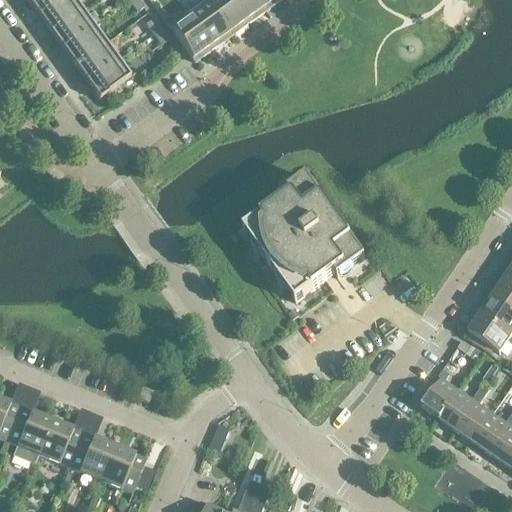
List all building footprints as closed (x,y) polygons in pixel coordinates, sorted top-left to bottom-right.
[(63,0),(27,0),(25,2),(37,19),(63,0)] [(71,0),(63,0),(37,19),(50,35),(81,13),(71,0)] [(143,10),(135,0),(133,0),(128,4),(136,14),(143,10)] [(203,0),(202,1),(230,38),(247,26),(228,0),(203,0)] [(228,0),(247,26),(265,13),(255,0),(228,0)] [(255,0),(265,13),(282,0),(281,0),(255,0)] [(185,13),(212,51),(230,38),(202,1),(185,13)] [(50,35),(62,52),(93,29),(81,13),(50,35)] [(166,27),(194,64),(212,51),(185,13),(166,27)] [(144,26),(152,37),(159,32),(151,21),(144,26)] [(62,52),(74,69),(105,46),(93,29),(62,52)] [(166,43),(159,32),(152,37),(160,48),(166,43)] [(74,69),(86,85),(117,63),(105,46),(74,69)] [(98,102),(129,80),(117,63),(86,85),(98,102)] [(295,305),(326,283),(334,277),(338,280),(364,261),(306,180),(279,200),(282,204),(242,231),(295,305)] [(511,270),(503,283),(511,289),(511,270)] [(492,300),(511,314),(511,289),(503,283),(492,300)] [(480,317),(511,338),(511,337),(511,314),(492,300),(480,317)] [(293,322),(298,318),(294,312),(289,316),(293,322)] [(511,338),(480,317),(468,334),(499,356),(511,338)] [(457,350),(466,356),(478,365),(483,358),(471,349),(462,344),(457,350)] [(482,383),(487,387),(498,371),(492,367),(482,383)] [(422,410),(439,422),(459,393),(441,381),(422,410)] [(485,399),(490,390),(483,386),(477,394),(485,399)] [(141,389),(137,400),(148,405),(152,394),(141,389)] [(475,405),(472,402),(459,393),(439,422),(456,433),(475,405)] [(475,405),(479,407),(485,399),(477,394),(472,402),(475,405)] [(0,402),(0,442),(6,445),(20,411),(0,402)] [(479,407),(475,405),(456,433),(472,445),(492,416),(479,407)] [(20,411),(6,445),(17,449),(13,458),(34,467),(38,458),(52,424),(20,411)] [(509,428),(505,425),(492,416),(472,445),(489,456),(509,428)] [(52,424),(38,458),(68,470),(82,436),(52,424)] [(232,431),(220,427),(217,435),(228,439),(232,431)] [(511,429),(509,428),(489,456),(506,468),(511,459),(511,429)] [(82,436),(68,470),(99,483),(114,449),(82,436)] [(114,449),(99,483),(131,496),(146,462),(114,449)] [(250,511),(253,506),(243,501),(238,511),(250,511)]
